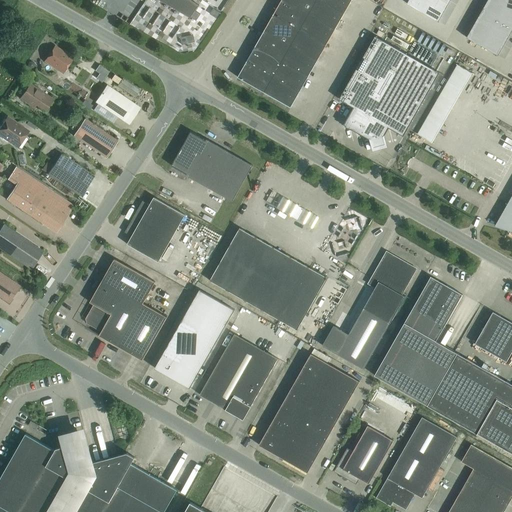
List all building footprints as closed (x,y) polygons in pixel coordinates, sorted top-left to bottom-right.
[(154,0),(156,1),(156,0),(165,0),(190,16),(189,17),(190,18),(199,5),(191,0),(154,0)] [(290,107),(299,92),(351,0),(281,0),(237,77),(264,92),(290,107)] [(408,0),(407,3),(438,21),(450,0),(408,0)] [(511,0),(487,0),(466,37),(497,55),(511,29),(511,0)] [(149,21),(154,24),(161,14),(155,10),(149,21)] [(386,37),(402,45),(404,40),(388,32),(386,37)] [(375,36),(339,99),(354,107),(349,116),(346,126),(346,127),(353,129),(361,134),(360,136),(361,136),(362,135),(370,139),(372,148),(386,144),(384,136),(389,127),(403,136),(439,73),(405,53),(375,36)] [(63,73),(72,58),(55,46),(45,61),(63,73)] [(447,58),(412,130),(426,137),(461,65),(447,58)] [(121,78),(116,85),(133,97),(138,89),(121,78)] [(20,98),(34,108),(36,104),(45,111),(53,99),(30,83),(20,98)] [(140,107),(107,85),(95,102),(129,125),(140,107)] [(17,146),(18,147),(28,131),(27,131),(7,118),(7,117),(0,127),(0,133),(3,136),(2,139),(7,142),(9,140),(18,146),(17,146)] [(22,117),(20,121),(30,127),(32,123),(22,117)] [(118,141),(84,119),(73,135),(106,158),(118,141)] [(186,175),(232,201),(252,165),(206,139),(206,140),(190,131),(171,165),(186,174),(186,175)] [(61,153),(47,173),(81,196),(94,176),(61,153)] [(6,199),(23,210),(56,233),(67,216),(66,214),(72,205),(16,167),(7,179),(16,184),(6,199)] [(511,229),(511,196),(496,225),(511,230),(511,229)] [(131,236),(127,244),(158,262),(185,215),(154,197),(149,205),(142,201),(124,232),(131,236)] [(290,199),(284,210),(290,214),(296,202),(290,199)] [(304,209),(297,205),(292,216),(298,220),(304,209)] [(199,222),(187,244),(204,253),(216,231),(199,222)] [(43,251),(3,224),(0,229),(0,248),(31,269),(43,251)] [(327,277),(239,228),(209,280),(297,330),(327,277)] [(87,257),(98,261),(101,253),(90,250),(87,257)] [(333,325),(322,345),(364,369),(405,297),(401,295),(416,268),(391,254),(384,256),(368,284),(375,288),(348,334),(333,325)] [(185,286),(197,264),(181,255),(168,277),(185,286)] [(155,282),(114,258),(90,302),(93,304),(85,318),(87,323),(101,331),(99,335),(142,360),(167,317),(143,303),(155,282)] [(20,286),(0,272),(0,296),(9,303),(20,286)] [(436,341),(444,326),(462,294),(430,276),(404,323),(436,341)] [(234,309),(199,289),(154,368),(189,388),(234,309)] [(506,361),(511,351),(511,322),(493,312),(475,343),(506,361)] [(374,375),(427,405),(457,353),(436,341),(404,323),(374,375)] [(278,358),(234,334),(199,395),(225,409),(225,410),(243,420),(251,406),(250,406),(278,358)] [(307,472),(322,446),(359,381),(311,353),(259,445),(307,472)] [(511,384),(457,353),(427,405),(427,406),(511,454),(511,384)] [(385,404),(391,406),(396,395),(390,392),(385,404)] [(457,437),(422,417),(376,498),(391,506),(391,505),(389,505),(391,501),(406,510),(415,494),(422,498),(457,437)] [(116,425),(120,442),(131,439),(126,422),(116,425)] [(369,484),(393,440),(367,425),(352,451),(347,448),(333,471),(356,484),(359,478),(369,484)] [(0,511),(164,511),(177,489),(131,463),(135,457),(126,453),(90,463),(82,435),(64,440),(66,445),(56,448),(55,450),(25,434),(0,478),(0,511)] [(511,467),(471,444),(461,461),(473,468),(448,511),(503,511),(511,497),(511,467)] [(184,511),(207,511),(190,502),(184,511)]
